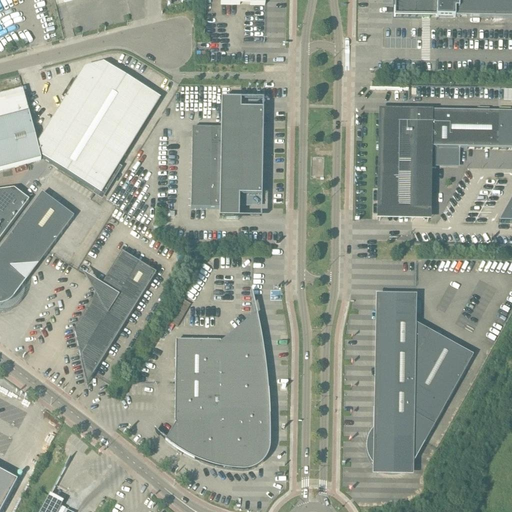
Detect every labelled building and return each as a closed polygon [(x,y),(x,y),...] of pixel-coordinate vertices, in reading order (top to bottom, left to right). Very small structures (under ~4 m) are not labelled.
[(511,0),(394,0),(394,17),(436,17),(436,18),(455,18),(511,18),(511,0)] [(62,99),(65,100),(39,143),(43,159),(101,195),(160,100),(104,65),(85,69),(77,81),(74,80),(62,99)] [(0,171),(41,160),(28,113),(22,89),(0,95),(0,171)] [(241,102),(221,101),(221,130),(192,130),(192,150),(191,169),(191,209),(219,210),(219,220),(238,220),(239,198),(261,198),(263,112),(240,111),(241,102)] [(511,223),(511,113),(380,112),(379,210),(412,211),(414,145),(429,145),(429,148),(437,149),(436,166),(457,166),(457,149),(511,149),(511,198),(498,223),(511,223)] [(0,240),(29,202),(45,179),(41,177),(30,192),(25,188),(20,195),(14,191),(0,192),(0,240)] [(42,194),(0,250),(0,313),(5,313),(10,311),(15,308),(19,304),(22,299),(24,294),(25,289),(25,283),(74,218),(42,194)] [(96,296),(74,330),(87,386),(156,275),(122,253),(101,288),(103,290),(98,298),(96,296)] [(145,267),(152,271),(155,266),(148,262),(145,267)] [(373,430),(371,432),(370,434),(369,436),(368,438),(367,440),(366,442),(366,445),(365,447),(365,450),(366,452),(366,454),(367,457),(368,459),(369,461),(370,463),(371,465),(373,467),(375,469),(377,470),(379,472),(382,473),(384,474),(387,474),(390,475),(392,475),(395,475),(398,474),(400,474),(403,473),(405,472),(407,470),(409,469),(411,467),(413,465),(472,358),(415,325),(416,297),(396,297),(396,299),(378,299),(376,406),(374,406),(373,430)] [(177,328),(190,305),(182,300),(168,322),(177,328)] [(175,425),(166,441),(170,445),(174,448),(178,451),(177,453),(182,456),(183,454),(193,460),(204,464),(214,468),(224,470),(233,471),(243,472),(245,472),(247,472),(250,471),(252,471),(254,470),(256,469),(258,468),(259,467),(261,465),(263,464),(264,462),(265,460),(266,458),(267,457),(268,454),(269,452),(269,449),(269,447),(269,443),(269,435),(269,428),(269,424),(269,417),(268,405),(268,394),(267,386),(266,374),(265,365),(263,354),(266,354),(265,348),(262,348),(261,337),(258,326),(256,315),(221,344),(221,343),(176,343),(174,425),(175,425)] [(0,511),(8,500),(12,491),(17,482),(0,473),(0,511)] [(63,511),(64,511),(59,508),(62,502),(56,500),(50,496),(40,511),(63,511)]
